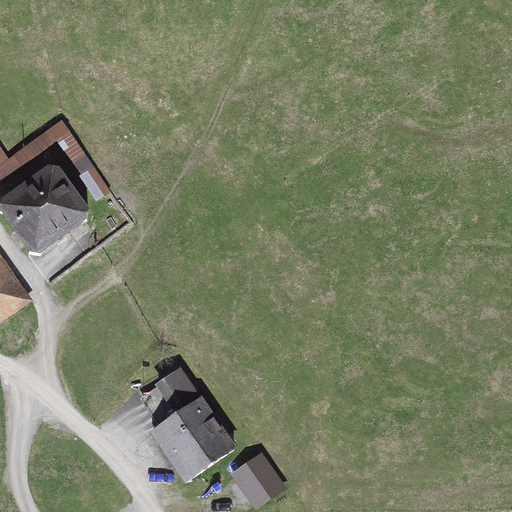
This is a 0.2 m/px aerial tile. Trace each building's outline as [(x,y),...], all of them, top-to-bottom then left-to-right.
[(66,120),(8,155),(0,143),(0,142),(0,178),(61,141),(97,200),(110,192),(66,120)] [(57,142),(0,183),(0,203),(67,155),(57,142)] [(56,167),(0,207),(0,210),(41,266),(99,224),(56,167)] [(0,333),(36,308),(0,255),(0,333)] [(237,459),(182,381),(135,414),(190,492),(237,459)] [(258,475),(236,492),(251,511),(278,511),(283,508),(258,475)]
